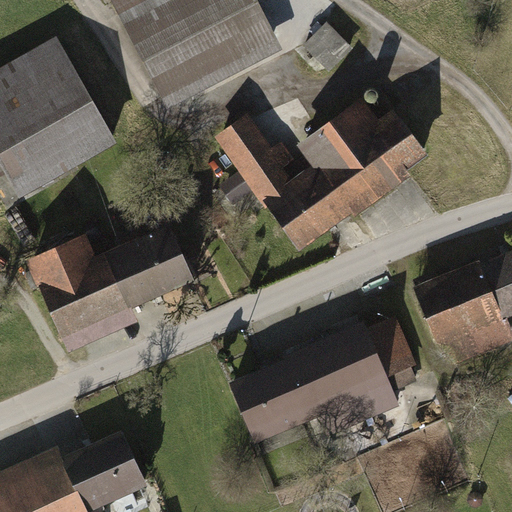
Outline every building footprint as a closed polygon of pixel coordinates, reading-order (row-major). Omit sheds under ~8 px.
[(256,0),(115,0),(170,109),(283,53),(256,0)] [(331,19),(307,42),(332,68),(356,45),(331,19)] [(55,40),(0,71),(0,164),(20,200),(116,146),(55,40)] [(307,45),(300,52),(320,72),(327,65),(307,45)] [(456,117),(438,92),(384,131),(363,102),(300,148),(315,169),(293,186),(249,126),(224,144),(300,247),(412,166),(436,199),(498,154),(466,110),(456,117)] [(40,196),(0,218),(0,258),(57,227),(40,196)] [(84,242),(26,265),(65,359),(140,328),(134,315),(198,288),(176,233),(94,267),(84,242)] [(480,260),(412,287),(445,369),(511,343),(504,324),(511,320),(511,255),(483,267),(480,260)] [(363,324),(227,383),(255,449),(319,422),(328,444),(403,411),(396,395),(421,385),(393,320),(366,332),(363,324)] [(367,466),(383,511),(396,511),(448,493),(443,480),(466,472),(449,423),(391,444),(395,455),(367,466)] [(58,448),(0,473),(0,511),(99,511),(147,491),(122,434),(64,459),(58,448)]
